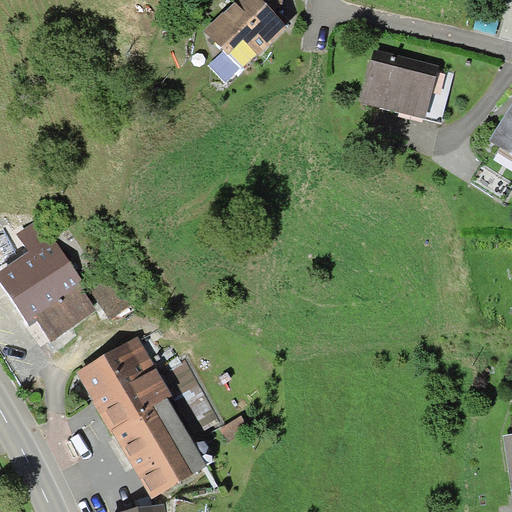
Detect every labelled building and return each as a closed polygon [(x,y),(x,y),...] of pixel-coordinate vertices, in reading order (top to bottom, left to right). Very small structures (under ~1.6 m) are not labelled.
[(239,0),(203,34),(222,54),(208,68),(222,83),(278,31),(266,17),(249,0),(239,0)] [(249,0),(266,17),(278,12),(279,0),(249,0)] [(372,67),(362,103),(420,119),(430,83),(372,67)] [(448,118),(459,77),(444,73),(433,114),(448,118)] [(511,108),(490,143),(511,156),(511,108)] [(30,257),(0,277),(0,286),(25,322),(28,319),(44,343),(91,310),(75,286),(78,284),(35,224),(16,237),(30,257)] [(76,374),(109,432),(161,403),(165,401),(151,377),(132,343),(76,374)] [(178,362),(151,377),(165,401),(191,386),(178,362)] [(199,471),(161,403),(109,432),(147,501),(199,471)]
